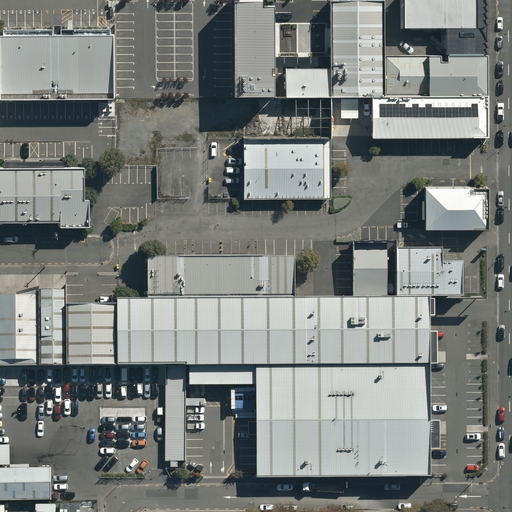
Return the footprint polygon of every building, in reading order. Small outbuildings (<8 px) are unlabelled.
[(478,0),(406,0),(406,25),(478,25),(478,0)] [(384,1),(330,1),(331,5),(331,68),(331,96),(372,96),(385,96),(384,55),(384,1)] [(114,35),(2,36),(2,98),(115,98),(114,35)] [(487,55),(384,55),(385,96),(488,95),(487,55)] [(331,68),(286,68),(286,96),(331,96),(331,68)] [(385,96),(372,96),(373,137),(487,137),(488,95),(385,96)] [(256,139),(244,139),(244,198),(331,198),(332,139),(256,139)] [(83,166),(0,166),(0,219),(58,220),(58,224),(87,224),(87,198),(83,198),(83,166)] [(473,187),(425,187),(425,228),(487,228),(487,187),(473,187)] [(386,245),(352,245),(353,297),(386,296),(386,249),(386,245)] [(442,249),(396,249),(397,297),(429,297),(462,297),(462,293),(462,263),(443,263),(442,249)] [(155,258),(148,258),(148,298),(295,297),(295,257),(155,258)] [(65,291),(38,291),(38,366),(65,366),(65,305),(65,291)] [(37,297),(0,296),(0,365),(38,366),(37,297)] [(429,298),(118,299),(118,365),(190,365),(256,365),(429,364),(429,298)] [(115,305),(65,305),(66,366),(116,365),(115,305)] [(429,364),(256,365),(256,385),(257,417),(257,473),(257,477),(430,477),(430,474),(429,364)] [(190,365),(190,386),(256,385),(256,365),(190,365)] [(185,368),(0,368),(0,387),(165,387),(165,460),(185,460),(185,418),(185,368)] [(146,407),(103,408),(103,448),(146,448),(146,407)] [(51,468),(0,468),(0,499),(51,499),(51,468)]
